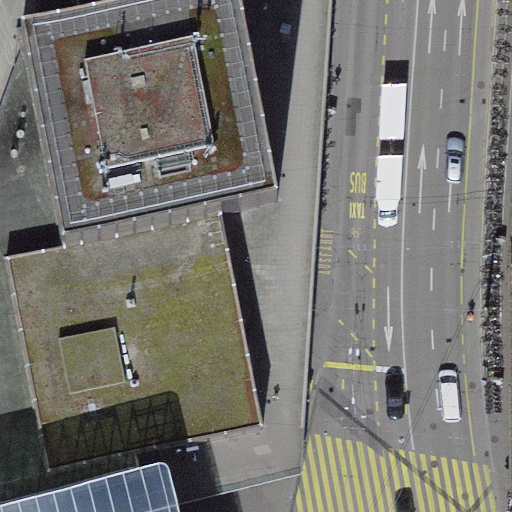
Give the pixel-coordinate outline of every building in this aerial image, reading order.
[(245,24),(240,0),(176,0),(77,19),(22,29),(64,246),(280,204),(245,24)] [(73,0),(77,19),(176,0),(73,0)] [(240,0),(280,204),(221,216),(264,432),(184,448),(197,493),(308,466),(310,404),(296,403),(321,0),(240,0)] [(0,491),(47,480),(3,258),(64,246),(22,29),(20,63),(0,111),(0,491)] [(244,326),(239,305),(221,216),(64,246),(3,258),(47,480),(155,455),(184,448),(264,432),(244,326)] [(0,511),(170,511),(155,455),(47,480),(0,491),(0,511)]
